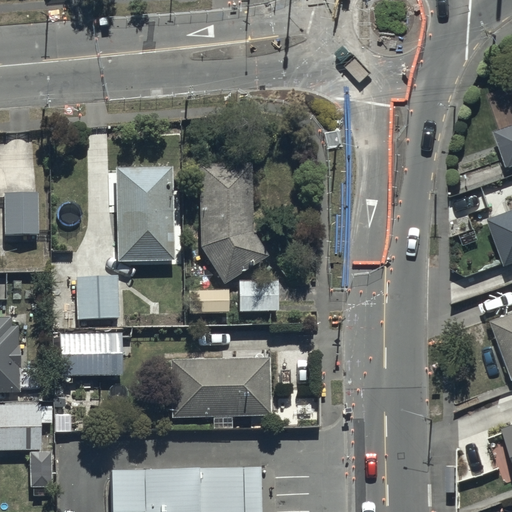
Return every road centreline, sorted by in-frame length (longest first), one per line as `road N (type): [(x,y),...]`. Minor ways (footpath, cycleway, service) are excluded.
road 1 (unknown): [(386,444),(102,450),(86,465),(86,511)]
road 2 (tertiary): [(386,249),(388,511)]
road 3 (secondary): [(349,59),(192,78),(116,56)]
road 4 (secondary): [(116,56),(179,29),(335,8)]
road 5 (tertiary): [(422,69),(413,186),(386,249)]
road 6 (tertiary): [(386,249),(373,191),(372,74)]
